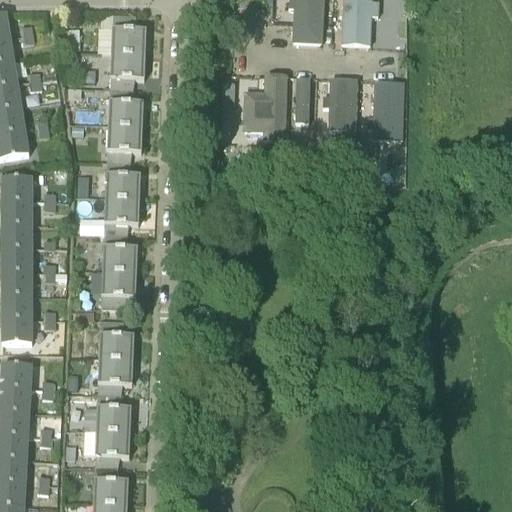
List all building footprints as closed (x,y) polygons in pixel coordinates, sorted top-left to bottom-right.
[(324,0),(292,0),(291,46),(322,48),(324,0)] [(368,0),(334,0),(332,48),(366,50),(368,0)] [(0,44),(10,43),(7,20),(0,20),(0,44)] [(111,59),(144,60),(145,35),(135,35),(134,22),(113,21),(111,59)] [(21,41),(33,39),(32,31),(20,33),(21,41)] [(23,50),(35,48),(33,39),(21,41),(23,50)] [(0,68),(14,66),(10,43),(0,44),(0,68)] [(110,95),(131,96),(133,85),(143,85),(144,60),(111,59),(110,95)] [(0,92),(18,90),(14,66),(0,68),(0,92)] [(30,88),(41,86),(40,79),(29,81),(30,88)] [(243,82),(240,129),(271,130),(273,84),(243,82)] [(355,84),(328,82),(325,135),(352,137),(355,84)] [(315,84),(284,83),(281,136),(312,138),(315,84)] [(41,86),(30,88),(31,95),(32,95),(42,93),(41,86)] [(405,87),(374,86),(372,142),(403,143),(405,87)] [(0,116),(22,113),(20,99),(18,90),(0,92),(0,116)] [(108,132),(142,133),(143,108),(133,107),(131,96),(110,95),(108,132)] [(0,140),(26,137),(22,113),(0,116),(0,140)] [(36,134),(48,133),(46,124),(35,126),(36,134)] [(107,168),(129,169),(131,158),(141,158),(142,133),(108,132),(107,168)] [(38,144),(49,142),(48,133),(36,134),(38,144)] [(26,137),(0,140),(0,164),(29,160),(26,137)] [(285,178),(286,149),(268,148),(266,177),(285,178)] [(286,149),(285,178),(303,179),(303,172),(304,150),(286,149)] [(358,178),(358,166),(358,151),(340,151),(339,180),(358,181),(358,178)] [(358,151),(358,166),(376,166),(376,152),(358,151)] [(105,204),(140,205),(141,180),(131,180),(129,169),(107,168),(105,204)] [(2,207),(32,207),(33,183),(2,183),(2,207)] [(44,207),(55,207),(55,199),(44,199),(44,207)] [(104,241),(127,241),(129,230),(139,230),(140,205),(105,204),(104,241)] [(2,231),(33,231),(32,207),(2,207),(2,231)] [(55,207),(44,207),(44,216),(56,216),(55,207)] [(2,255),(33,255),(32,245),(33,231),(2,231),(2,255)] [(102,277),(138,278),(139,253),(129,252),(127,241),(104,241),(102,277)] [(55,246),(44,245),(43,255),(56,255),(55,246)] [(2,278),(32,278),(32,268),(33,255),(2,255),(2,278)] [(44,270),(44,278),(55,278),(55,270),(44,270)] [(138,278),(102,277),(101,314),(125,315),(127,303),(137,303),(138,278)] [(2,302),(32,302),(32,278),(2,278),(2,302)] [(55,278),(44,278),(44,287),(55,287),(55,278)] [(2,326),(33,325),(32,302),(2,302),(2,326)] [(43,325),(55,325),(55,316),(44,316),(43,325)] [(71,326),(93,328),(93,317),(71,316),(71,326)] [(33,325),(2,326),(2,350),(32,350),(33,325)] [(43,334),(55,334),(55,325),(43,325),(43,334)] [(100,364),(132,366),(134,341),(124,340),(122,328),(102,327),(100,364)] [(99,400),(120,402),(122,391),(131,391),(132,366),(100,364),(99,400)] [(1,393),(31,395),(33,371),(2,369),(1,393)] [(54,396),(54,395),(54,388),(43,387),(42,396),(54,396)] [(0,408),(0,416),(30,418),(31,395),(1,393),(0,408)] [(42,405),(61,405),(61,396),(54,395),(54,396),(42,396),(42,405)] [(97,436),(130,438),(131,413),(121,413),(120,402),(99,400),(97,436)] [(0,440),(29,442),(30,418),(0,416),(0,440)] [(40,443),(52,444),(52,435),(41,434),(40,443)] [(96,473),(117,474),(119,463),(129,463),(130,438),(97,436),(96,473)] [(0,464),(28,466),(29,442),(0,440),(0,464)] [(39,452),(51,453),(52,444),(40,443),(39,452)] [(0,488),(26,490),(28,466),(0,464),(0,488)] [(94,510),(127,511),(128,486),(118,486),(117,474),(96,473),(94,510)] [(38,490),(49,490),(50,482),(38,481),(38,490)] [(0,511),(11,511),(25,511),(26,490),(0,488),(0,511)] [(37,499),(49,500),(49,490),(38,490),(37,499)]
